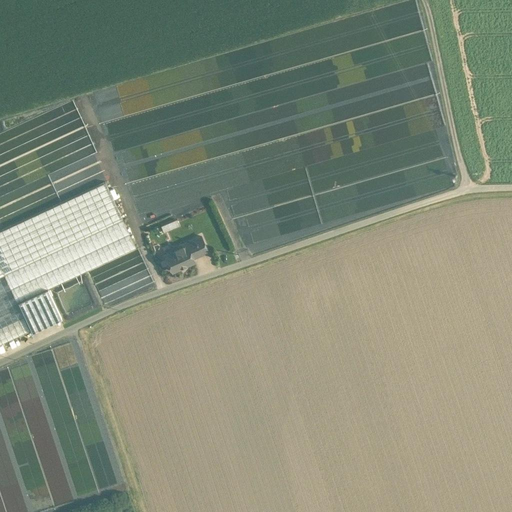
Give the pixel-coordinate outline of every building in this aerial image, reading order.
[(0,266),(4,275),(122,219),(104,181),(0,230),(0,266)] [(176,218),(160,225),(162,231),(178,224),(176,218)] [(4,275),(17,303),(48,289),(136,247),(122,219),(4,275)] [(201,235),(190,240),(191,242),(187,244),(192,257),(207,250),(201,235)] [(184,243),(172,248),(171,251),(164,254),(172,271),(179,267),(180,265),(184,263),(186,264),(194,261),(192,257),(187,244),(186,245),(184,243)] [(141,274),(135,276),(141,290),(154,285),(145,260),(137,263),(141,274)] [(30,331),(17,303),(4,275),(0,276),(0,344),(25,333),(30,331)] [(48,289),(17,303),(30,331),(31,332),(61,318),(48,289)] [(0,467),(19,483),(20,475),(22,460),(24,457),(32,458),(30,470),(40,471),(41,465),(44,465),(45,461),(31,460),(35,456),(36,440),(37,439),(31,434),(29,434),(30,417),(19,443),(11,443),(12,439),(9,442),(0,435),(0,434),(0,467)]
